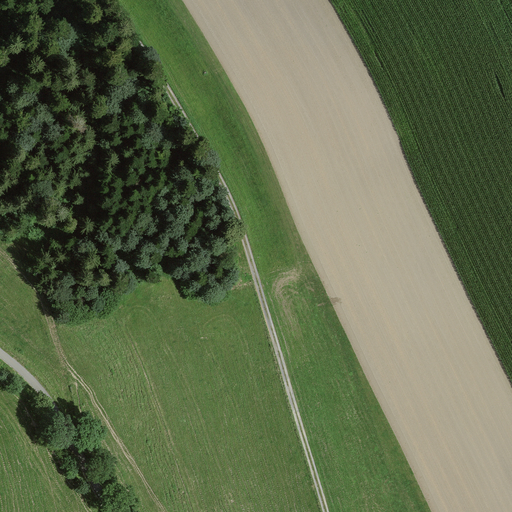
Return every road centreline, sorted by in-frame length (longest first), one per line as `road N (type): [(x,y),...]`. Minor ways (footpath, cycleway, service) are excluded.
road 1 (track): [(106,0),(213,162),(240,224),(326,511)]
road 2 (track): [(112,511),(47,398),(0,352)]
